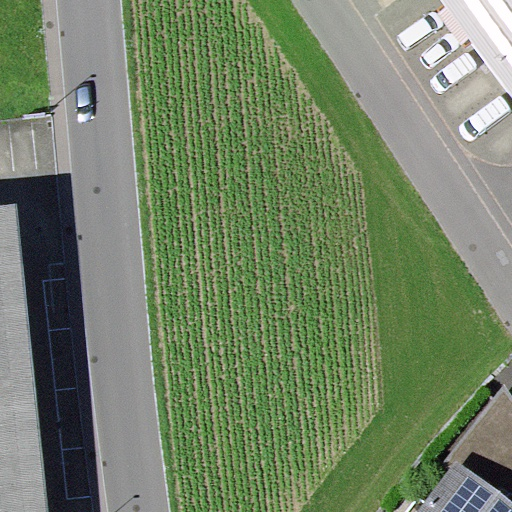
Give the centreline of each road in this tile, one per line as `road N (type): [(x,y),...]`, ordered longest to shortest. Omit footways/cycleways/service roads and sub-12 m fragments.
road 1 (tertiary): [(138,511),(89,0)]
road 2 (residential): [(511,260),(335,0)]
